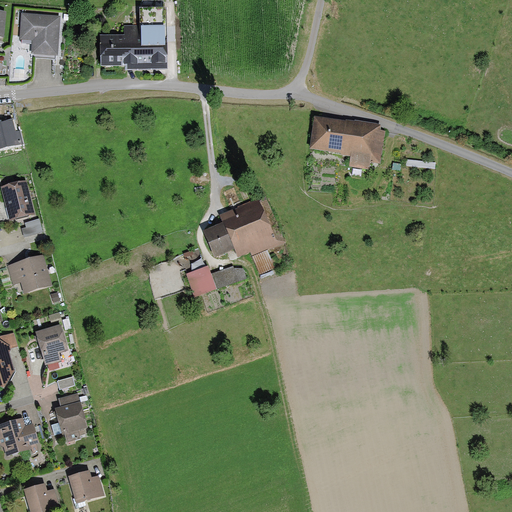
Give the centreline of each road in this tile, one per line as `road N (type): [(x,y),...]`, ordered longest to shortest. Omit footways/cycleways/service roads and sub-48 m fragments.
road 1 (residential): [(0,96),(136,83),(308,96),(511,174)]
road 2 (track): [(309,511),(254,278),(232,263)]
